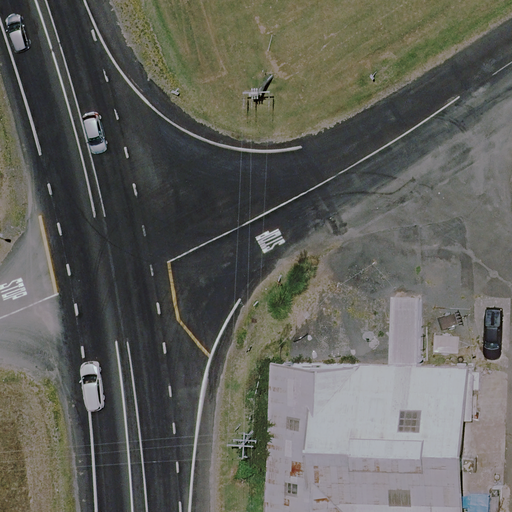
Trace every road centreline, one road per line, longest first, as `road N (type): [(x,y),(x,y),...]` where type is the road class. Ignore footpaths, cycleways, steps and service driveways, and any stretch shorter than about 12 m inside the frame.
road 1 (unclassified): [(118,276),(171,260),(299,195),(511,63)]
road 2 (trunk): [(44,0),(118,276)]
road 3 (trunk): [(118,276),(142,511)]
road 4 (unclassified): [(118,276),(0,320)]
